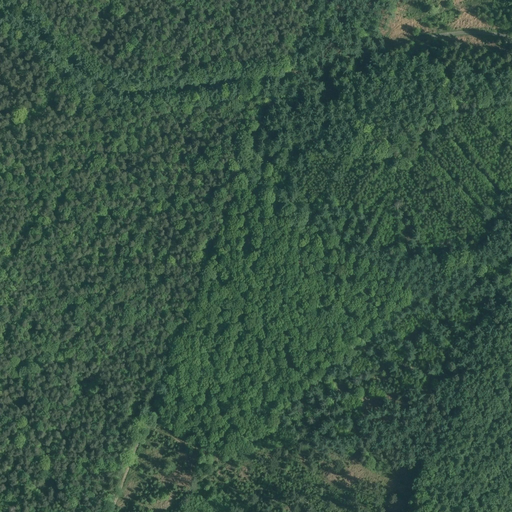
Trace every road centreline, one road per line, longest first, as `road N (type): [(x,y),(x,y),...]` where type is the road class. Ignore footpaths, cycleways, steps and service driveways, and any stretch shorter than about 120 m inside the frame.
road 1 (track): [(111,511),(312,0)]
road 2 (track): [(511,35),(432,35),(284,72),(119,87),(95,79),(0,4)]
